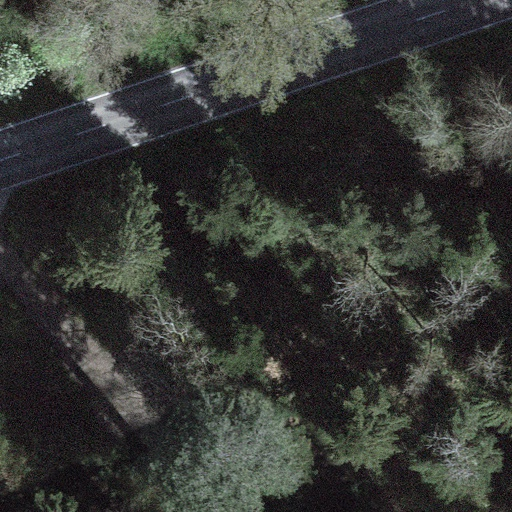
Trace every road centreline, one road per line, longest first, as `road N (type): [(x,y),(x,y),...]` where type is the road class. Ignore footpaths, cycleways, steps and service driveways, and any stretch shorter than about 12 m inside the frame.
road 1 (secondary): [(0,156),(496,0)]
road 2 (track): [(0,261),(133,404),(206,511)]
